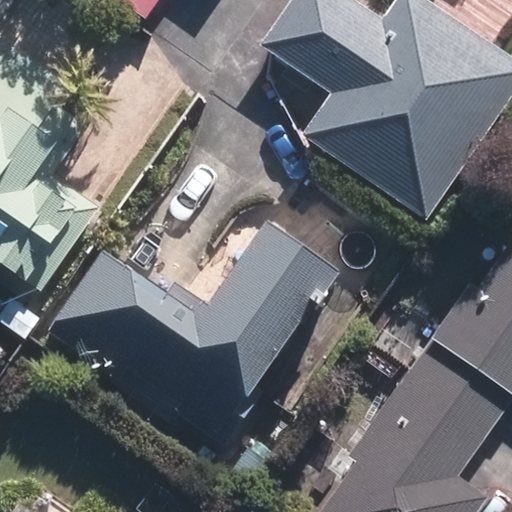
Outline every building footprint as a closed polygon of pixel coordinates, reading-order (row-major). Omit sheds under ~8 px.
[(388,0),(383,8),(371,0),(281,0),(260,32),(263,34),(330,80),(306,116),(300,125),(425,210),(511,84),(511,45),(444,0),(388,0)] [(0,256),(2,254),(46,282),(103,192),(58,164),(90,113),(59,93),(68,80),(9,43),(0,37),(0,256)] [(511,172),(511,121),(488,156),(511,172)] [(337,261),(264,211),(209,291),(175,268),(166,282),(103,239),(48,318),(122,369),(129,359),(179,392),(174,399),(225,435),(266,377),(258,372),(298,315),(299,315),(337,261)] [(472,269),(308,508),(313,511),(469,511),(489,483),(462,465),(511,391),(511,226),(479,274),(472,269)] [(0,307),(0,309),(27,329),(43,307),(15,287),(0,307)] [(48,511),(17,490),(1,511),(48,511)]
